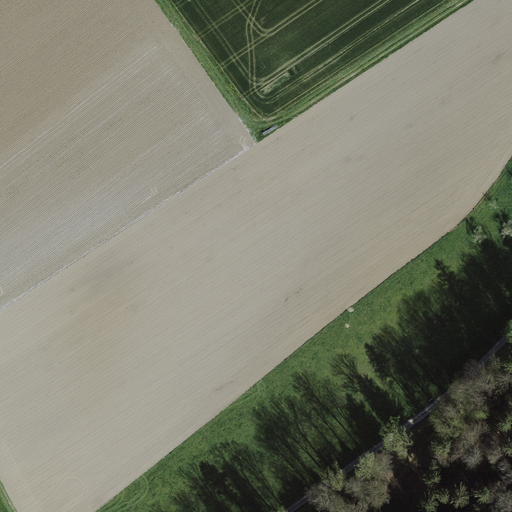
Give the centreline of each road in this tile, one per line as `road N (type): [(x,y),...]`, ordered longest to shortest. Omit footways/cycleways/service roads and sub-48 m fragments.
road 1 (track): [(168,0),(260,123),(457,0)]
road 2 (track): [(288,511),(511,335)]
road 3 (track): [(365,511),(436,424),(453,389)]
